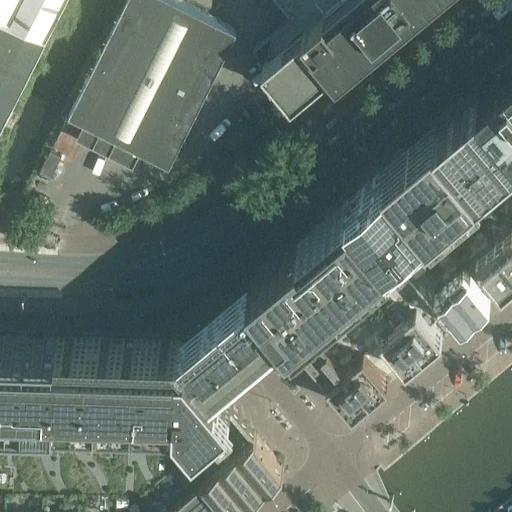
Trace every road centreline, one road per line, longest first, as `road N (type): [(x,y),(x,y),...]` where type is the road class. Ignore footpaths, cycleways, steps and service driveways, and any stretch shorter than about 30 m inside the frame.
road 1 (residential): [(335,457),(181,265)]
road 2 (unclassified): [(317,153),(499,0)]
road 3 (residential): [(511,309),(335,457)]
road 4 (unclassified): [(0,280),(111,285),(181,265)]
road 5 (unclassified): [(181,265),(260,210),(317,153)]
road 6 (unclassified): [(317,153),(170,244)]
road 7 (unclassified): [(170,244),(97,263),(0,258)]
